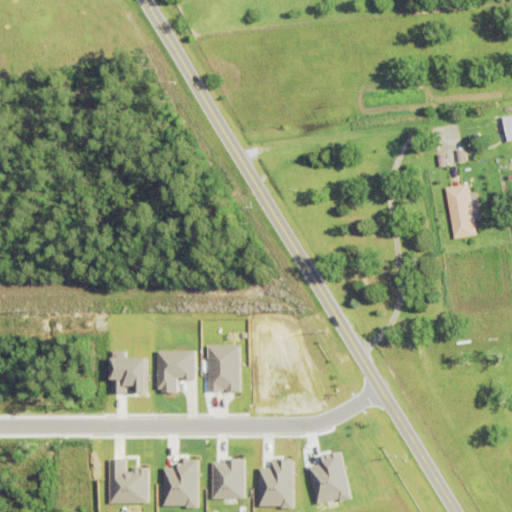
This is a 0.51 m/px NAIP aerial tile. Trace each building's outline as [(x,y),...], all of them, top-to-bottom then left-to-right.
[(511,113),(503,115),(506,140),(511,138),(511,113)] [(446,190),(468,186),(476,237),(454,241),(446,190)] [(176,392),(177,379),(194,379),(194,351),(158,350),(157,391),(176,392)] [(149,468),(128,467),(128,460),(111,459),(110,503),(148,504),(149,468)] [(243,499),(243,460),(212,460),(212,499),(243,499)] [(292,460),(270,460),(270,468),(258,468),(258,507),(292,507),(292,460)]
